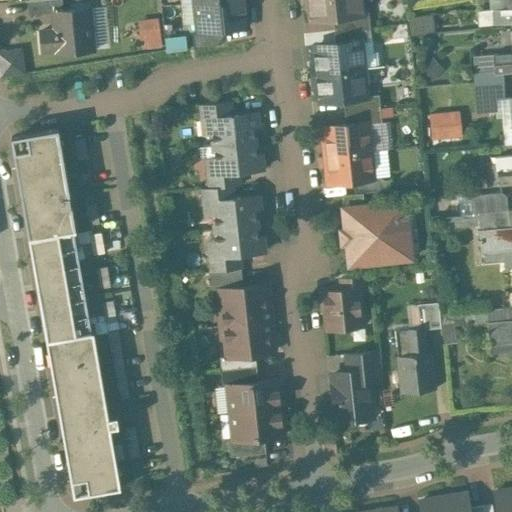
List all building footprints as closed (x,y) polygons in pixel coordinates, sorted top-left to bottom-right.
[(29,0),(27,0),(29,15),(52,12),(52,11),(63,10),(62,0),(29,0)] [(243,0),(216,0),(196,2),(199,31),(199,32),(221,29),(247,26),(243,0)] [(361,0),(308,0),(311,20),(333,17),(363,14),(362,12),(361,0)] [(509,7),(479,10),(480,23),(511,20),(509,7)] [(63,10),(52,11),(52,12),(56,53),(95,50),(91,8),(63,10)] [(363,14),(333,17),(334,30),(370,26),(368,11),(362,12),(363,14)] [(411,16),(413,31),(435,28),(432,13),(411,16)] [(144,47),(164,46),(162,16),(142,18),(144,47)] [(370,26),(334,30),(336,41),(335,42),(335,43),(361,40),(361,41),(371,40),(370,26)] [(490,27),(480,28),(482,45),(492,44),(490,27)] [(221,29),(199,32),(199,31),(192,32),(194,48),(223,43),(221,29)] [(511,30),(511,40),(511,52),(493,54),(495,71),(495,73),(503,72),(511,71),(511,30)] [(170,51),(190,46),(187,33),(167,38),(170,51)] [(335,43),(313,45),(315,61),(316,61),(318,73),(364,68),(361,41),(361,40),(335,43)] [(0,49),(2,74),(28,73),(27,47),(0,49)] [(364,68),(318,73),(319,86),(318,86),(320,102),(343,100),(367,97),(367,95),(364,68)] [(495,71),(484,72),(485,82),(504,81),(503,72),(495,73),(495,71)] [(485,82),(474,83),(477,113),(495,112),(494,99),(505,98),(504,81),(485,82)] [(367,97),(343,100),(345,112),(380,108),(379,94),(367,95),(367,97)] [(231,101),(199,104),(201,120),(211,119),(210,117),(232,115),(231,101)] [(380,108),(345,112),(346,124),(368,121),(369,123),(382,122),(380,108)] [(432,137),(464,135),(462,109),(430,111),(432,137)] [(232,115),(210,117),(211,119),(214,145),(250,141),(248,129),(257,128),(257,125),(259,123),(260,122),(260,120),(260,118),(259,117),(257,115),(256,115),(256,112),(232,115)] [(346,124),(322,126),(324,145),(329,149),(329,155),(372,150),(369,123),(368,121),(346,124)] [(58,128),(11,136),(29,237),(30,237),(75,229),(76,229),(58,128)] [(84,138),(75,139),(78,159),(87,157),(84,138)] [(250,141),(214,145),(217,172),(217,174),(238,171),(262,169),(261,166),(264,164),(264,162),(264,160),(264,158),(262,157),(260,156),(260,153),(251,154),(250,141)] [(372,150),(329,155),(330,162),(326,166),(328,184),(354,181),(375,179),(375,177),(372,150)] [(511,154),(496,156),(497,162),(487,163),(489,186),(511,183),(511,154)] [(238,171),(217,174),(217,172),(207,173),(208,187),(208,188),(232,185),(240,184),(238,171)] [(375,179),(354,181),(355,193),(361,192),(382,190),(391,189),(390,179),(385,180),(380,177),(375,177),(375,179)] [(232,185),(208,188),(208,187),(201,188),(202,202),(212,201),(212,200),(233,197),(232,185)] [(355,193),(343,194),(344,206),(363,204),(361,192),(355,193)] [(502,192),(471,195),(472,214),(473,214),(473,213),(508,210),(507,196),(502,192)] [(233,197),(212,200),(212,201),(215,228),(251,224),(250,211),(259,210),(258,208),(260,206),(261,203),(261,201),(260,200),(259,198),(257,197),(257,195),(233,197)] [(344,206),(343,206),(345,228),(341,229),(342,243),(347,242),(349,264),(411,257),(405,200),(363,204),(344,206)] [(95,203),(86,205),(90,224),(99,222),(95,203)] [(507,216),(477,218),(480,240),(477,240),(478,244),(480,243),(481,253),(511,249),(511,226),(509,227),(507,216)] [(251,224),(215,228),(218,255),(218,256),(240,254),(263,251),(263,248),(265,246),(266,243),(265,240),(264,239),(262,238),(261,236),(252,237),(251,224)] [(75,229),(30,237),(29,237),(32,254),(77,246),(74,230),(76,230),(76,229),(75,229)] [(91,234),(93,244),(102,242),(101,232),(91,234)] [(102,242),(93,244),(95,254),(104,252),(102,242)] [(77,246),(32,254),(35,271),(80,263),(77,246)] [(240,254),(218,256),(218,255),(208,256),(210,271),(241,268),(240,254)] [(80,263),(35,271),(38,288),(83,280),(80,263)] [(97,268),(99,278),(108,276),(107,266),(97,268)] [(368,274),(340,277),(342,290),(358,288),(358,290),(369,288),(368,274)] [(99,278),(100,287),(110,286),(108,276),(99,278)] [(83,280),(38,288),(40,305),(85,297),(83,280)] [(264,284),(220,288),(222,306),(227,309),(228,325),(271,320),(270,308),(266,306),(264,284)] [(342,290),(322,292),(324,311),(326,311),(328,328),(342,326),(346,329),(356,328),(359,324),(362,324),(358,290),(358,288),(342,290)] [(85,297),(40,305),(43,322),(88,314),(85,297)] [(103,302),(104,311),(114,310),(113,300),(103,302)] [(114,310),(104,311),(106,321),(116,319),(114,310)] [(88,314),(43,322),(47,339),(94,331),(93,330),(91,330),(88,314)] [(511,319),(487,321),(489,343),(511,341),(511,319)] [(271,320),(228,325),(230,337),(225,341),(227,355),(227,356),(255,353),(271,352),(269,335),(272,331),(271,320)] [(424,326),(406,328),(407,338),(397,339),(398,355),(397,355),(401,391),(435,388),(431,352),(426,352),(424,326)] [(118,328),(108,330),(119,395),(129,393),(118,328)] [(94,331),(47,339),(74,495),(121,488),(110,426),(119,425),(117,414),(108,416),(94,331)] [(376,350),(346,353),(348,371),(373,368),(374,375),(371,375),(372,380),(380,380),(376,350)] [(255,353),(227,356),(227,355),(219,356),(221,369),(256,365),(255,353)] [(256,365),(221,369),(222,386),(228,385),(227,384),(258,380),(256,365)] [(348,371),(333,373),(335,384),(332,385),(335,408),(337,408),(338,419),(355,417),(359,421),(366,420),(370,415),(372,415),(369,395),(373,390),(369,387),(368,381),(372,380),(371,375),(374,375),(373,368),(348,371)] [(258,380),(227,384),(228,385),(231,412),(280,406),(277,378),(258,380)] [(280,406),(231,412),(233,438),(264,435),(264,436),(283,434),(280,406)] [(233,438),(228,439),(230,456),(266,452),(264,436),(264,435),(233,438)] [(511,511),(511,489),(493,492),(496,511),(511,511)] [(467,494),(420,502),(421,511),(469,511),(469,508),(467,494)]
